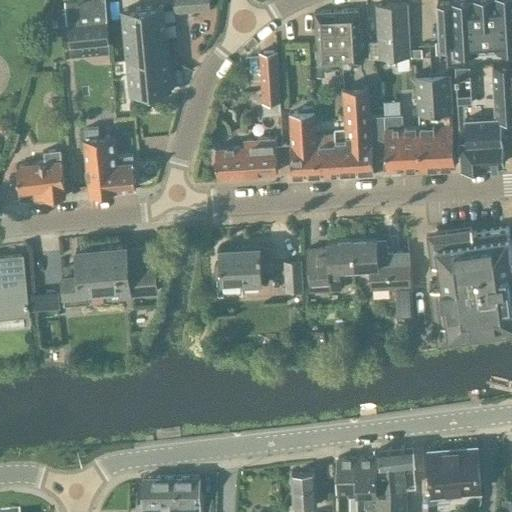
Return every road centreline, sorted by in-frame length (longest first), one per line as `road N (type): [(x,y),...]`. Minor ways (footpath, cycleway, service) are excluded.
road 1 (tertiary): [(74,495),(119,463),(511,415)]
road 2 (unclassified): [(175,197),(211,206),(511,185)]
road 3 (unclassified): [(0,230),(143,213),(175,197)]
road 4 (residential): [(175,197),(206,76),(239,33)]
